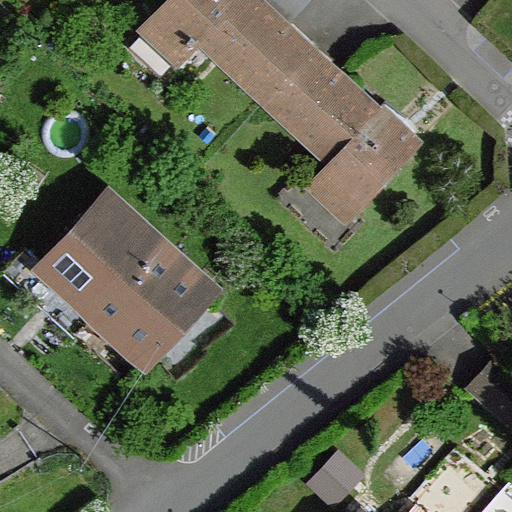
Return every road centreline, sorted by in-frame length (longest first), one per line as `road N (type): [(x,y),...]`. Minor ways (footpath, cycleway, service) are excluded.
road 1 (residential): [(174,511),(511,235)]
road 2 (residential): [(407,0),(511,96)]
